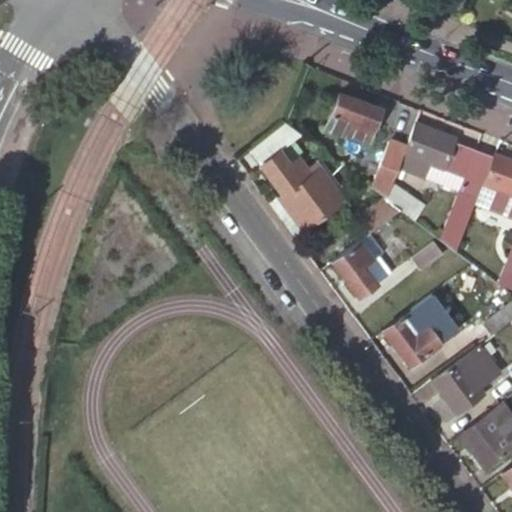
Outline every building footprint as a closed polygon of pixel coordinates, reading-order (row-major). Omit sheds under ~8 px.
[(368,140),(381,107),(340,91),(325,127),(345,135),(346,131),(368,140)] [(456,137),(417,122),(407,147),(404,153),(399,167),(461,191),(459,194),(476,201),(494,154),(455,139),(456,137)] [(277,134),(252,153),(282,194),(280,197),(306,232),(347,201),(320,163),(314,167),(296,141),(287,147),(277,134)] [(399,167),(404,153),(407,147),(390,140),(372,187),(386,199),(392,183),(399,167)] [(511,158),(495,152),(494,154),(476,201),(510,214),(511,211),(511,158)] [(392,183),(386,199),(404,212),(409,215),(418,202),(392,183)] [(456,251),(476,201),(459,194),(441,240),(451,248),(456,251)] [(404,212),(386,199),(359,217),(372,235),(404,212)] [(375,260),(379,257),(385,253),(372,235),(362,242),(375,260)] [(441,240),(438,238),(416,255),(426,268),(451,248),(441,240)] [(362,242),(332,263),(357,298),(391,274),(379,257),(375,260),(362,242)] [(511,287),(511,251),(500,283),(511,287)] [(482,271),(471,263),(457,274),(464,283),(482,271)] [(511,301),(485,322),(494,334),(511,320),(511,301)] [(411,309),(382,331),(409,367),(440,344),(426,327),(425,327),(411,309)] [(478,347),(432,381),(457,416),(485,395),(481,390),(499,375),(478,347)] [(511,419),(501,405),(460,436),(485,469),(511,449),(511,419)] [(511,464),(500,473),(511,489),(511,464)]
